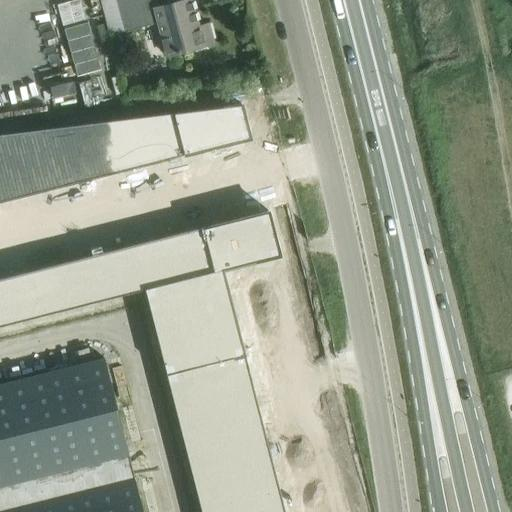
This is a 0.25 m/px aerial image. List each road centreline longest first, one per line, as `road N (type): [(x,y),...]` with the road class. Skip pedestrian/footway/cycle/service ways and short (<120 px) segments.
road 1 (unclassified): [(391,511),(319,116),(290,0)]
road 2 (unknown): [(85,182),(129,255),(219,369),(254,511)]
road 3 (primary): [(427,328),(349,0)]
road 4 (unknown): [(169,511),(125,349),(84,344),(0,358)]
road 5 (track): [(511,196),(473,0)]
road 6 (primary): [(495,511),(466,410),(427,328)]
road 7 (primary): [(427,328),(440,511)]
